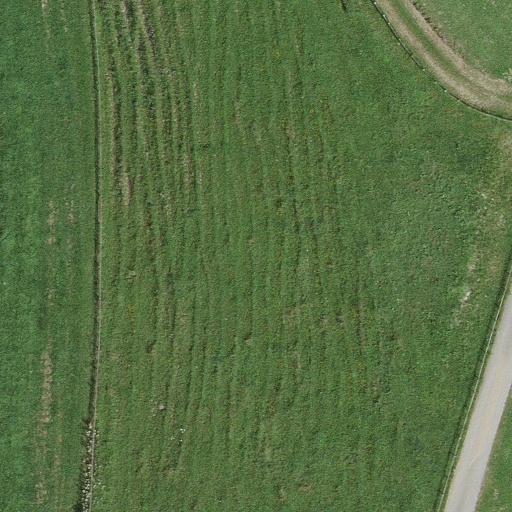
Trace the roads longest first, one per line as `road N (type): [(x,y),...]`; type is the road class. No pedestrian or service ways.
road 1 (track): [(511,336),(458,511)]
road 2 (track): [(397,0),(445,62),(482,89),(511,97)]
